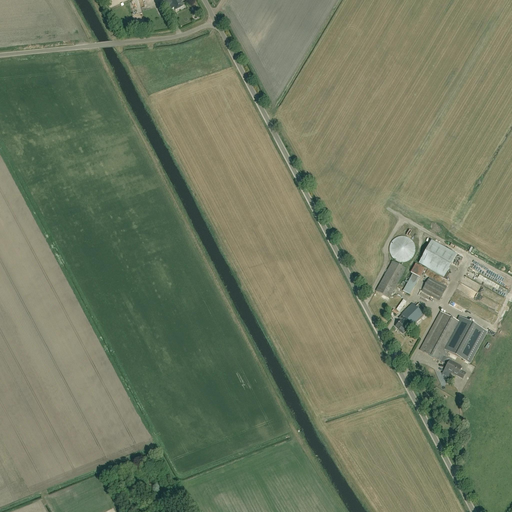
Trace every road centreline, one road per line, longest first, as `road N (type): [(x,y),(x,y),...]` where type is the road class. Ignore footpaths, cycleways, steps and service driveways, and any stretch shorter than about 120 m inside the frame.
road 1 (unclassified): [(472,511),(215,20)]
road 2 (track): [(116,43),(371,511)]
road 3 (unclassified): [(0,55),(169,38),(215,20)]
